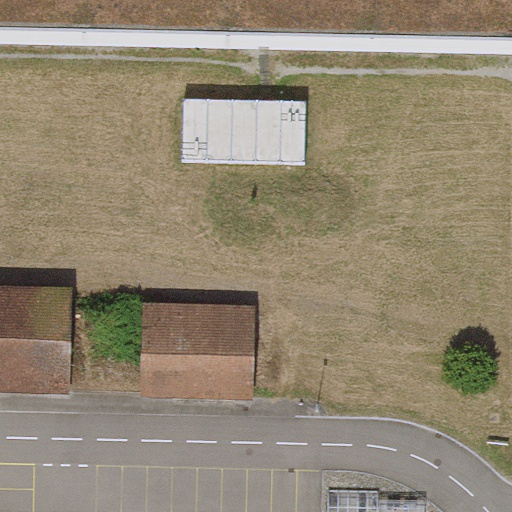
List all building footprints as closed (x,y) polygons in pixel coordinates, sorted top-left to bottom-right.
[(511,0),(0,0),(0,49),(511,60),(511,0)] [(310,162),(312,99),(189,97),(187,159),(310,162)] [(69,297),(0,295),(0,399),(67,401),(69,297)] [(257,313),(146,311),(144,396),(255,398),(257,313)] [(327,489),(327,511),(431,511),(431,496),(385,496),(384,488),(327,489)]
